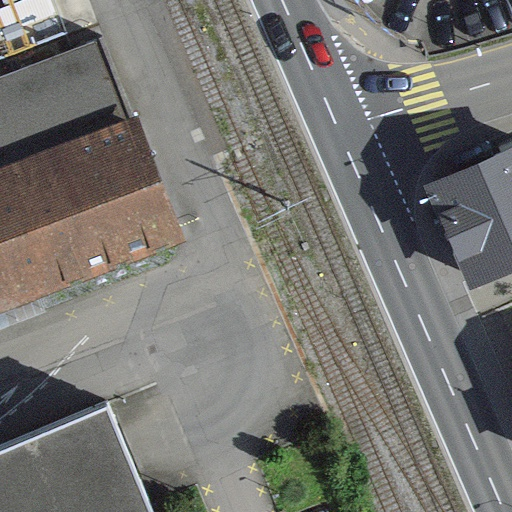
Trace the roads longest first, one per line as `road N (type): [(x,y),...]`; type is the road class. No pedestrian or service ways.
road 1 (primary): [(503,511),(339,130)]
road 2 (residential): [(168,320),(0,388)]
road 3 (residential): [(511,76),(339,130)]
road 4 (primary): [(339,130),(282,0)]
